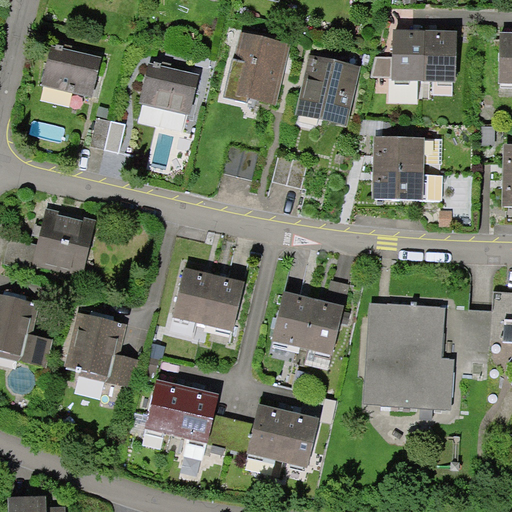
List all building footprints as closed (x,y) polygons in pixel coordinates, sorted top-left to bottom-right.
[(427,37),(393,37),(393,85),(427,85),(427,37)] [(461,37),(427,37),(427,85),(461,85),(461,37)] [(511,37),(499,37),(499,86),(511,85),(511,37)] [(280,106),(293,49),(245,39),(237,74),(226,72),(219,105),(247,112),(250,99),(280,106)] [(105,61),(57,49),(48,87),(96,98),(105,61)] [(315,59),(301,115),(350,127),(364,71),(315,59)] [(145,106),(189,116),(197,80),(153,70),(145,106)] [(128,126),(98,119),(90,148),(120,155),(128,126)] [(498,128),(483,127),(482,148),(497,148),(498,128)] [(374,139),(374,167),(424,168),(424,139),(374,139)] [(511,146),(502,146),(502,176),(511,176),(511,146)] [(263,156),(232,149),(225,178),(256,185),(263,156)] [(312,164),(280,157),(273,185),(305,193),(312,164)] [(374,167),(374,196),(423,196),(424,168),(374,167)] [(511,176),(502,176),(501,206),(511,205),(511,176)] [(98,224),(46,214),(39,246),(35,264),(87,275),(98,224)] [(39,246),(13,240),(7,265),(34,271),(39,246)] [(205,324),(216,275),(185,268),(174,317),(205,324)] [(238,332),(250,283),(216,275),(205,324),(238,332)] [(334,282),(330,302),(348,305),(352,285),(334,282)] [(308,345),(318,300),(287,293),(277,338),(308,345)] [(38,304),(0,297),(0,361),(39,369),(45,336),(32,333),(38,304)] [(338,352),(348,305),(330,302),(318,300),(308,345),(338,352)] [(450,306),(371,304),(369,357),(448,360),(450,306)] [(123,328),(84,318),(72,367),(111,377),(116,354),(123,328)] [(144,359),(116,354),(111,377),(109,386),(138,391),(144,359)] [(448,360),(369,357),(367,405),(455,408),(457,360),(448,360)] [(178,437),(190,390),(163,383),(150,430),(178,437)] [(208,445),(221,398),(190,390),(178,437),(208,445)] [(293,416),(264,410),(255,456),(283,461),(293,416)] [(314,467),(323,421),(293,416),(283,461),(314,467)] [(52,500),(10,502),(10,511),(69,511),(69,510),(53,511),(52,500)]
